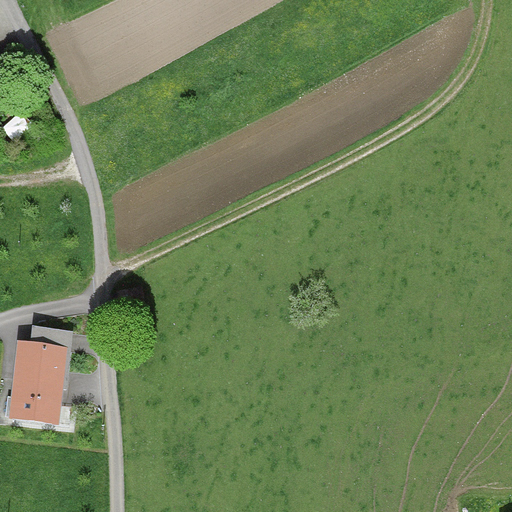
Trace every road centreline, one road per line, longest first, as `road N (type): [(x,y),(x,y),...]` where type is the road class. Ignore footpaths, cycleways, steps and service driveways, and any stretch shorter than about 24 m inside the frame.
road 1 (track): [(105,279),(389,140),(465,77),(489,0)]
road 2 (residential): [(116,511),(105,279)]
